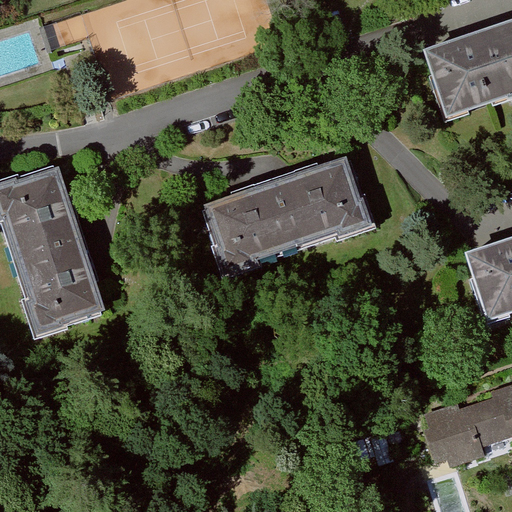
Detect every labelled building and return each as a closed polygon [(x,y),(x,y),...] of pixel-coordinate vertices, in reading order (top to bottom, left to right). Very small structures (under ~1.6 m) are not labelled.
[(511,100),(511,20),(427,48),(451,120),(511,100)] [(366,202),(353,164),(324,174),(322,170),(239,197),(240,202),(214,210),(228,250),(222,252),(232,284),(238,282),(265,273),(264,270),(340,245),(341,248),(377,236),(382,235),(370,200),(366,202)] [(114,320),(66,172),(24,186),(22,181),(0,188),(0,218),(4,230),(8,229),(34,310),(30,311),(41,347),(74,337),(73,333),(114,320)] [(511,326),(511,246),(467,261),(491,333),(511,326)] [(511,391),(419,422),(436,471),(447,467),(449,475),(486,463),(483,454),(511,444),(511,391)]
